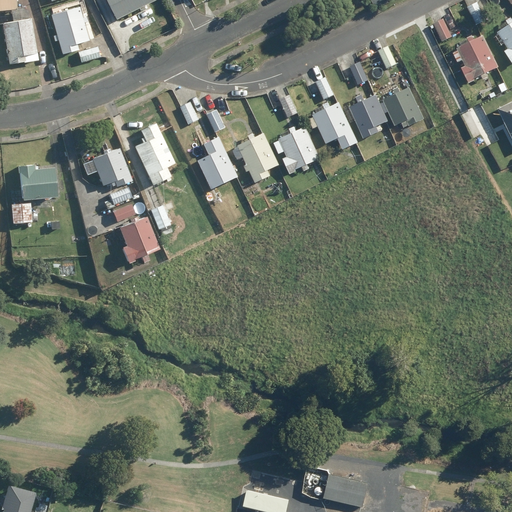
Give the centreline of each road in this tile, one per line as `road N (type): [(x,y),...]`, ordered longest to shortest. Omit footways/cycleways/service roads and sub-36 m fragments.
road 1 (track): [(394,18),(511,262)]
road 2 (residential): [(203,45),(89,97),(0,117)]
